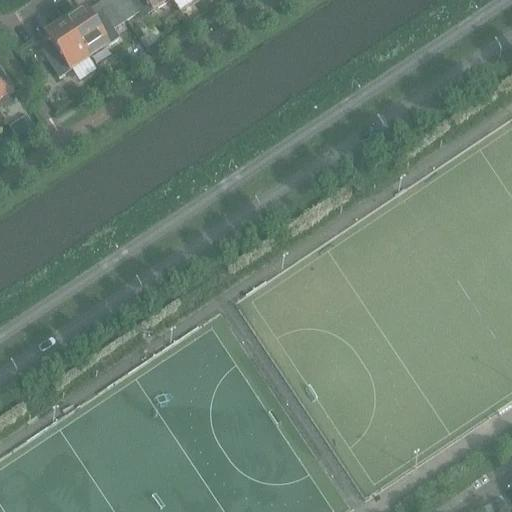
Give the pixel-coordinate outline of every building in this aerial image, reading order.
[(125,6),(121,0),(112,0),(112,1),(118,10),(125,6)] [(171,1),(170,0),(128,0),(142,21),(171,1)] [(118,10),(112,1),(102,7),(108,17),(118,10)] [(118,42),(101,16),(91,24),(83,12),(76,16),(75,14),(63,22),(89,61),(118,42)] [(89,61),(63,22),(51,30),(52,32),(45,37),(53,48),(43,56),(59,81),(89,61)] [(0,104),(14,95),(0,74),(0,104)]
